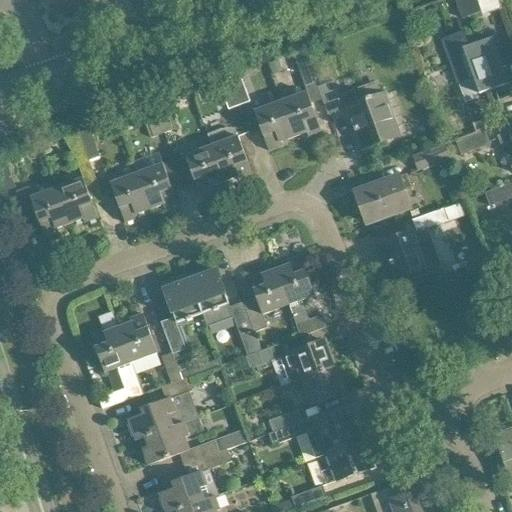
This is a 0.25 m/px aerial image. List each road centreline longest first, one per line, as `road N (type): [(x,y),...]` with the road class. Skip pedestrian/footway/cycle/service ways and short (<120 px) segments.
road 1 (residential): [(118,511),(51,304),(69,281),(284,203),(300,202),(325,222),(390,397),(443,426)]
road 2 (unclassified): [(0,92),(252,0)]
road 3 (unclassified): [(42,511),(0,382)]
